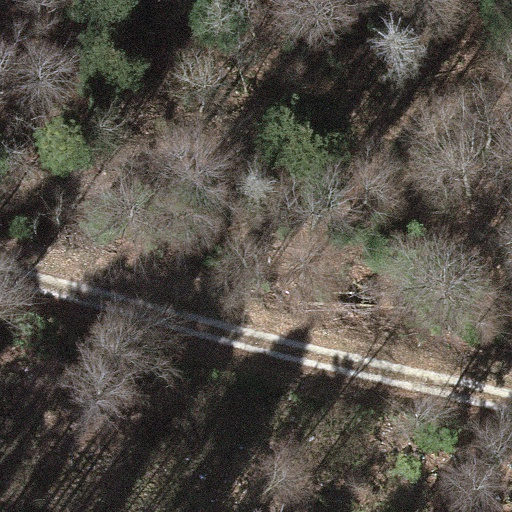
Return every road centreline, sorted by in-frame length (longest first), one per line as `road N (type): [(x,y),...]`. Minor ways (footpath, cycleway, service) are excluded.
road 1 (track): [(0,256),(511,392)]
road 2 (track): [(511,117),(269,136),(0,188)]
